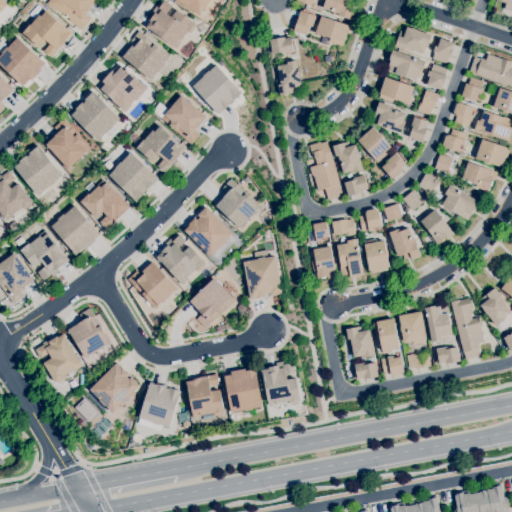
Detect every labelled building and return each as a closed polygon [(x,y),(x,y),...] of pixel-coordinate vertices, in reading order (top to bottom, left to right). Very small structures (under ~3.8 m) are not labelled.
[(82,31),(68,21),(69,20),(66,18),(65,17),(65,16),(59,12),(58,13),(46,4),(49,0),(95,0),(96,1),(86,14),(91,18),(82,31)] [(209,0),(199,16),(174,0),(209,0)] [(351,21),(338,16),(338,15),(322,9),(324,0),(348,0),(348,2),(353,4),(351,11),(354,12),(351,21)] [(511,12),(503,10),(505,4),(501,2),(501,1),(497,0),(511,0),(511,12)] [(176,50),(146,27),(150,22),(149,21),(154,14),(151,12),(156,6),(158,8),(164,1),(172,7),(166,15),(170,18),(176,10),(194,24),(193,25),(195,27),(190,34),(187,32),(180,42),(181,42),(176,50)] [(51,58),(43,52),(49,45),(45,41),(39,48),(22,34),(23,33),(21,31),(26,24),(28,26),(29,25),(30,25),(38,15),(37,15),(42,9),(45,12),(45,11),(72,34),(57,51),(51,58)] [(306,36),(293,31),(300,11),(316,17),(312,27),(309,26),(306,36)] [(341,47),(328,42),(329,38),(315,33),(315,32),(313,31),(316,23),(318,24),(320,17),(349,27),(344,43),(342,43),(341,47)] [(423,54),(411,50),(411,52),(405,50),(404,50),(394,47),(400,30),(405,32),(406,27),(411,29),(411,28),(416,30),(431,36),(427,48),(425,47),(423,54)] [(150,81),(122,57),(131,46),(133,48),(136,45),(130,41),(138,31),(155,45),(155,46),(160,50),(160,49),(169,57),(166,61),(150,81)] [(282,55),(281,52),(272,54),(269,40),(284,37),(285,39),(290,38),(294,52),(282,55)] [(23,87),(0,65),(0,56),(2,54),(1,53),(6,48),(7,48),(17,38),(45,64),(39,70),(41,71),(31,81),(29,80),(23,87)] [(446,64),(432,59),(434,52),(433,52),(434,47),(437,48),(440,39),(454,44),(449,58),(446,64)] [(415,81),(387,71),(389,65),(388,65),(390,61),(389,61),(392,50),(425,61),(419,78),(416,77),(415,81)] [(511,87),(475,75),(476,74),(469,72),(474,57),(480,59),(485,60),(487,55),(501,59),(511,62),(509,69),(511,69),(511,87)] [(279,96),(278,85),(280,85),(277,66),(287,65),(286,63),(296,61),(299,76),(300,81),(301,87),(296,87),(297,93),(279,96)] [(125,113),(112,101),(97,87),(102,82),(112,71),(118,64),(125,70),(126,69),(127,71),(126,72),(134,79),(134,78),(146,89),(137,99),(136,99),(131,105),(131,106),(125,113)] [(218,115),(217,114),(192,87),(203,77),(202,76),(208,72),(216,65),(239,91),(242,93),(233,101),(232,101),(229,103),(230,104),(224,109),(224,110),(218,115)] [(441,91),(426,86),(429,77),(426,76),(428,71),(430,72),(432,65),(447,69),(445,76),(446,76),(441,91)] [(0,76),(13,90),(4,98),(5,98),(0,102),(5,107),(3,109),(1,112),(0,111),(0,76)] [(410,105),(393,99),(392,103),(379,98),(380,94),(379,94),(384,78),(413,87),(410,95),(413,96),(410,105)] [(475,102),(461,96),(465,84),(468,85),(470,78),(483,82),(480,89),(482,90),(481,95),(478,94),(475,102)] [(511,114),(505,112),(505,114),(500,112),(500,111),(492,108),(495,100),(492,99),(496,88),(499,89),(499,88),(511,92),(511,114)] [(97,142),(71,116),(76,110),(75,110),(82,103),(83,104),(85,101),(84,100),(93,91),(96,94),(95,95),(119,119),(112,126),(113,127),(108,132),(107,131),(97,142)] [(429,115),(417,111),(420,102),(421,102),(425,91),(438,95),(433,110),(431,109),(429,115)] [(191,145),(160,119),(161,119),(152,111),(159,103),(168,111),(181,96),(206,117),(204,120),(202,123),(201,122),(200,124),(201,124),(199,126),(198,126),(198,127),(195,131),(199,135),(191,145)] [(401,134),(376,125),(378,120),(373,118),(379,102),(388,106),(388,108),(405,114),(402,124),(404,124),(401,134)] [(468,128),(454,123),(456,117),(454,116),(455,114),(452,113),(456,104),(458,105),(458,103),(473,108),(470,116),(473,117),(471,122),(470,121),(468,128)] [(511,132),(509,142),(477,131),(477,132),(473,131),(479,114),(482,114),(483,111),(503,118),(504,117),(511,120),(510,128),(511,128),(511,132)] [(422,143),(409,138),(412,129),(410,129),(414,117),(427,122),(425,128),(427,129),(422,143)] [(67,170),(45,145),(48,143),(47,142),(50,140),(51,140),(52,139),(51,139),(54,137),(54,136),(58,133),(53,128),(64,118),(73,129),(72,129),(82,140),(90,149),(67,170)] [(164,173),(157,166),(163,159),(159,156),(153,163),(136,149),(137,147),(135,145),(141,139),(142,140),(143,140),(144,140),(152,130),(151,130),(156,124),(182,146),(185,148),(184,148),(185,149),(180,155),(179,155),(175,160),(164,173)] [(377,163),(357,141),(372,127),(380,136),(381,134),(384,138),(383,139),(390,147),(384,153),(386,155),(377,163)] [(458,153),(443,148),(444,146),(442,145),(445,136),(447,137),(447,135),(450,136),(452,129),(466,134),(463,141),(464,141),(463,146),(460,145),(458,153)] [(500,168),(489,164),(489,165),(484,164),(485,162),(475,159),(478,151),(474,150),(478,139),(506,148),(506,150),(509,151),(503,167),(501,166),(500,168)] [(327,201),(324,189),(317,191),(313,177),(312,177),(309,168),(316,166),(313,155),(312,155),(309,145),(320,142),(320,143),(326,142),(330,156),(331,156),(340,185),(339,185),(342,197),(327,201)] [(350,174),(350,172),(343,174),(338,156),(335,157),(332,147),(349,142),(350,147),(355,145),(357,150),(359,155),(358,155),(363,170),(350,174)] [(37,196),(14,167),(19,163),(19,162),(26,156),(26,157),(29,154),(29,153),(38,146),(40,148),(40,149),(62,176),(54,182),(55,183),(49,187),(37,196)] [(136,202),(108,176),(115,168),(120,162),(120,163),(130,153),(157,178),(158,179),(152,185),(146,190),(143,193),(144,193),(136,202)] [(391,179),(381,168),(388,162),(386,161),(395,153),(405,164),(400,169),(401,170),(400,171),(401,172),(393,179),(392,178),(391,179)] [(447,173),(434,169),(439,154),(452,159),(447,173)] [(488,192),(474,188),(475,185),(461,180),(461,179),(459,178),(462,170),(464,171),(467,163),(490,171),(490,170),(497,173),(494,181),(492,180),(488,192)] [(6,221),(3,218),(0,213),(0,177),(9,171),(15,179),(7,185),(10,189),(18,184),(32,202),(30,204),(31,205),(24,210),(23,209),(22,209),(21,208),(12,215),(13,216),(6,221)] [(431,194),(418,187),(425,174),(438,181),(431,194)] [(348,197),(344,183),(353,180),(352,179),(363,175),(367,189),(362,191),(362,192),(348,197)] [(240,229),(215,206),(223,198),(223,197),(227,193),(222,189),(224,187),(223,186),(226,184),(226,183),(228,181),(229,181),(230,179),(260,206),(256,210),(257,211),(240,229)] [(106,230),(99,223),(106,216),(102,212),(95,219),(80,202),(81,200),(80,199),(86,193),(87,195),(88,194),(89,195),(90,194),(85,189),(91,183),(96,188),(98,186),(97,185),(103,180),(106,183),(129,206),(128,207),(129,208),(106,230)] [(467,221),(441,206),(443,202),(441,201),(450,186),(479,203),(474,212),(473,211),(471,215),(470,215),(467,221)] [(412,211),(402,200),(414,190),(423,202),(412,211)] [(387,222),(383,209),(397,204),(402,217),(387,222)] [(75,256),(50,227),(58,220),(57,219),(63,214),(64,215),(74,206),(99,235),(94,240),(95,241),(84,251),(83,249),(75,256)] [(210,257),(184,231),(189,226),(188,225),(194,218),(196,220),(199,218),(197,216),(206,207),(233,234),(225,242),(226,242),(221,247),(221,246),(210,257)] [(368,232),(368,231),(361,232),(358,217),(365,216),(365,214),(367,213),(366,211),(376,209),(376,211),(378,211),(380,227),(373,228),(373,231),(368,232)] [(436,246),(429,238),(431,236),(420,222),(434,210),(449,229),(454,235),(447,240),(445,238),(437,245),(438,245),(436,246)] [(347,236),(347,233),(334,236),(331,222),(346,220),(352,219),(355,234),(347,236)] [(316,242),(315,240),(308,242),(305,229),(312,227),(312,224),(326,222),(328,237),(320,239),(321,242),(316,242)] [(411,261),(410,258),(403,260),(402,255),(397,257),(395,252),(395,253),(393,247),(388,233),(398,230),(399,232),(409,228),(412,239),(414,238),(420,257),(411,261)] [(43,280),(37,273),(45,267),(41,262),(34,268),(20,251),(21,249),(20,248),(26,243),(27,244),(29,243),(29,244),(40,236),(39,235),(45,230),(63,254),(64,254),(68,259),(69,261),(62,266),(62,265),(56,270),(58,272),(53,277),(51,274),(43,280)] [(181,285),(178,282),(156,257),(161,252),(167,246),(165,244),(170,240),(172,242),(179,235),(186,242),(178,248),(182,253),(189,246),(202,261),(202,260),(205,263),(203,264),(204,266),(198,272),(196,270),(186,278),(187,279),(181,285)] [(349,278),(349,275),(341,276),(339,268),(340,267),(336,246),(340,245),(339,242),(357,239),(357,243),(356,243),(363,276),(349,278)] [(371,274),(370,271),(369,272),(363,242),(375,239),(375,242),(383,241),(385,252),(387,251),(388,257),(386,257),(388,268),(386,268),(387,271),(371,274)] [(327,279),(327,277),(317,279),(314,279),(310,258),(314,257),(312,250),(330,247),(336,278),(327,279)] [(12,304),(0,287),(0,263),(14,253),(33,280),(31,282),(28,284),(27,285),(19,291),(23,296),(12,304)] [(257,299),(257,298),(250,299),(243,263),(257,260),(257,259),(264,257),(265,259),(275,257),(282,294),(270,297),(269,294),(265,294),(266,297),(257,299)] [(154,309),(127,280),(137,271),(139,274),(152,262),(177,289),(158,306),(154,309)] [(511,297),(501,289),(511,275),(511,297)] [(205,329),(196,319),(201,315),(197,310),(189,302),(213,279),(231,297),(230,297),(234,301),(226,309),(225,309),(220,313),(221,314),(205,329)] [(496,327),(486,314),(482,310),(483,310),(479,306),(484,302),(481,299),(494,288),(501,297),(500,297),(504,302),(503,303),(510,313),(502,319),(503,321),(496,327)] [(465,360),(464,353),(463,353),(450,302),(459,300),(459,301),(467,299),(469,299),(472,314),(470,314),(472,319),(478,318),(481,329),(480,329),(484,343),(478,344),(479,349),(478,349),(480,356),(465,360)] [(431,343),(424,308),(435,306),(435,308),(439,307),(440,307),(446,306),(447,314),(451,336),(448,336),(448,339),(431,343)] [(85,359),(67,330),(78,324),(77,324),(82,321),(79,315),(81,314),(81,313),(84,311),(84,312),(85,312),(84,311),(88,309),(88,310),(90,309),(110,343),(106,345),(106,346),(85,359)] [(407,350),(406,343),(403,344),(401,332),(400,332),(399,328),(400,327),(398,316),(421,312),(426,339),(424,340),(425,343),(413,345),(413,349),(407,350)] [(382,354),(379,336),(375,337),(372,324),(376,323),(376,322),(393,319),(399,349),(390,350),(391,352),(382,354)] [(363,358),(363,356),(353,358),(350,339),(347,340),(345,329),(362,326),(363,331),(368,330),(369,336),(370,335),(371,340),(370,341),(373,356),(363,358)] [(511,349),(509,351),(503,338),(511,334),(511,332),(511,331),(511,349)] [(58,384),(57,382),(55,383),(43,363),(51,359),(48,354),(40,359),(35,350),(48,342),(56,337),(57,338),(63,335),(80,362),(79,362),(82,367),(75,371),(74,370),(63,376),(65,379),(58,384)] [(445,364),(445,363),(439,364),(436,350),(447,347),(448,349),(457,347),(460,361),(445,364)] [(416,369),(415,367),(408,369),(406,356),(415,354),(415,355),(428,353),(430,367),(416,369)] [(392,377),(392,375),(390,375),(390,373),(383,375),(380,360),(387,358),(387,357),(392,356),(392,359),(400,357),(403,373),(401,373),(402,375),(392,377)] [(268,407),(261,370),(268,369),(268,368),(276,366),(275,363),(283,362),(283,365),(293,363),(295,373),(285,375),(286,380),(296,378),(300,401),(298,401),(299,404),(289,405),(289,403),(288,403),(288,402),(277,404),(277,405),(268,407)] [(112,413),(104,406),(99,401),(89,390),(116,363),(120,366),(118,368),(120,369),(121,368),(126,373),(127,373),(132,378),(132,379),(139,386),(112,413)] [(363,380),(363,378),(356,380),(353,365),(365,363),(365,365),(375,363),(377,377),(363,380)] [(230,413),(224,376),(231,375),(230,372),(244,369),(245,371),(255,370),(262,407),(252,409),(252,410),(245,411),(245,410),(230,413)] [(191,419),(190,415),(191,414),(185,382),(192,381),(191,380),(199,379),(199,377),(216,375),(218,385),(209,386),(210,392),(219,390),(223,409),(224,412),(222,412),(222,415),(214,417),(213,414),(212,414),(199,416),(200,417),(191,419)] [(168,428),(159,425),(159,426),(152,424),(152,423),(138,419),(149,383),(156,385),(156,384),(164,387),(164,386),(170,388),(180,392),(179,395),(168,428)] [(187,429),(183,428),(182,424),(185,421),(189,422),(190,426),(187,429)] [(454,511),(454,510),(456,510),(454,498),(454,497),(453,493),(468,490),(469,495),(473,494),(473,491),(486,488),(486,487),(501,484),(503,497),(507,497),(508,501),(507,501),(508,511),(454,511)] [(390,511),(389,505),(404,502),(405,507),(409,506),(408,503),(422,501),(421,499),(436,496),(437,500),(439,509),(442,508),(442,511),(390,511)]
